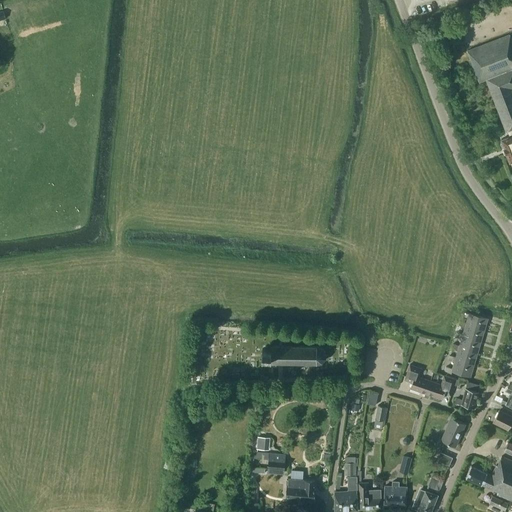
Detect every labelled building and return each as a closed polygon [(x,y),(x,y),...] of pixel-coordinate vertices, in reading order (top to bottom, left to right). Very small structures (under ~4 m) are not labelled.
[(511,89),(511,88),(511,41),(509,34),(467,50),(479,82),(486,79),(505,131),(508,130),(510,136),(501,139),(504,148),(506,154),(506,153),(510,162),(511,160),(511,89)] [(459,324),(465,327),(465,324),(484,330),(488,318),(469,313),(466,322),(460,320),(459,324)] [(462,336),(481,342),(484,330),(465,324),(465,327),(463,333),(456,332),(455,336),(461,339),(462,336)] [(459,347),(477,353),(481,342),(462,336),(461,339),(459,345),(453,343),(452,347),(458,350),(459,347)] [(262,358),(270,359),(270,362),(278,363),(280,363),(283,363),(316,363),(322,362),(325,358),(325,352),(322,347),(317,346),(282,346),(281,346),(279,346),(270,345),(270,346),(265,346),(265,349),(262,348),(262,358)] [(455,359),(474,364),(477,353),(459,347),(458,350),(456,357),(449,355),(448,359),(454,362),(455,359)] [(455,359),(454,362),(452,368),(446,366),(445,370),(451,374),(452,371),(470,376),(474,364),(455,359)] [(404,380),(412,383),(410,388),(426,393),(430,381),(418,376),(420,371),(416,369),(417,367),(410,364),(404,380)] [(446,375),(444,379),(443,385),(430,381),(426,393),(442,399),(444,394),(450,396),(454,384),(455,378),(446,375)] [(461,404),(474,408),(479,391),(477,391),(479,385),(467,381),(462,400),(456,398),(455,402),(461,404)] [(367,400),(376,402),(379,390),(370,388),(367,400)] [(383,420),(386,407),(378,405),(375,419),(383,420)] [(511,416),(499,410),(493,422),(508,430),(511,422),(511,416)] [(441,440),(455,446),(465,423),(451,417),(441,440)] [(270,437),(258,436),(257,449),(269,450),(270,437)] [(511,443),(507,441),(503,451),(511,454),(511,443)] [(449,465),(452,457),(440,452),(437,460),(449,465)] [(286,454),(270,453),(268,473),(284,475),(286,454)] [(331,454),(322,453),(321,460),(330,461),(331,454)] [(407,473),(411,457),(403,455),(399,471),(407,473)] [(511,501),(511,461),(501,456),(497,465),(496,465),(491,474),(471,465),(465,477),(497,492),(496,494),(511,501)] [(356,475),(356,462),(345,462),(345,475),(356,475)] [(315,480),(303,479),(304,470),(291,469),(291,478),(288,478),(288,484),(287,484),(286,501),(296,501),(296,502),(304,503),(304,502),(314,503),(315,480)] [(348,490),(335,491),(334,491),(334,511),(357,509),(357,476),(347,476),(348,490)] [(432,476),(427,488),(438,492),(443,481),(442,481),(442,480),(432,476)] [(406,505),(406,486),(398,486),(398,481),(392,481),(392,486),(385,485),(384,504),(406,505)] [(358,509),(381,508),(380,489),(368,490),(368,482),(358,482),(358,509)] [(423,511),(429,511),(437,494),(420,489),(412,508),(423,511)] [(505,510),(508,503),(492,496),(489,503),(505,510)] [(212,511),(214,504),(206,503),(205,511),(200,510),(199,511),(212,511)]
